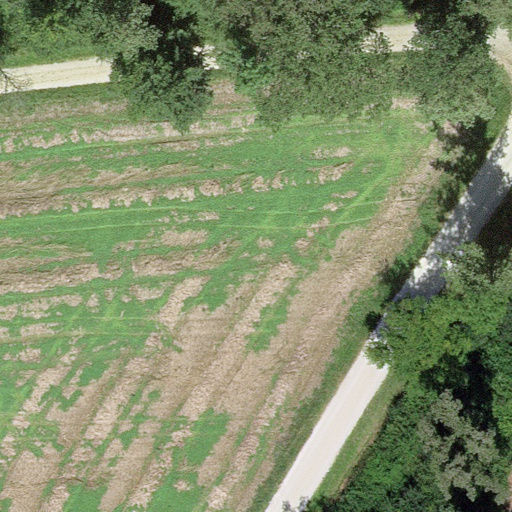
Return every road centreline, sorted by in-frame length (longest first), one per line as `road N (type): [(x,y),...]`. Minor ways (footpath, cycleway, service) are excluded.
road 1 (track): [(0,82),(511,20)]
road 2 (track): [(264,511),(511,129)]
